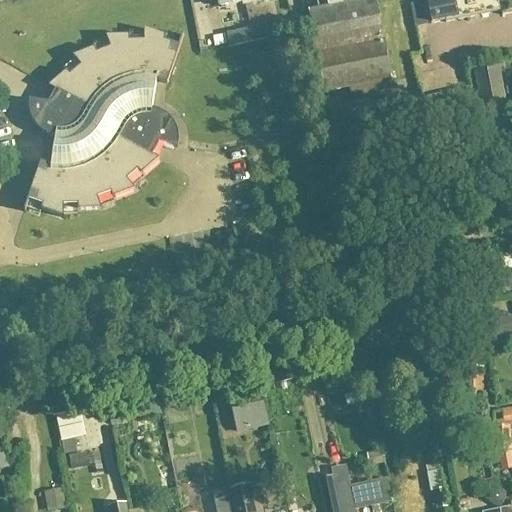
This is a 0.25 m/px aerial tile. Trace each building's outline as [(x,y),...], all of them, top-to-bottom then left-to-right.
[(217,0),(219,9),(241,5),(240,0),(217,0)] [(324,0),(326,10),(307,13),(311,33),(314,49),(322,95),(348,90),(350,100),(392,92),(390,82),(374,1),(380,0),(324,0)] [(446,0),(440,1),(444,24),(445,25),(457,23),(459,22),(454,0),(446,0)] [(478,19),(479,18),(474,0),(454,0),(459,22),(478,19)] [(496,15),(500,14),(497,0),(474,0),(479,18),(496,15)] [(497,0),(500,14),(501,18),(511,15),(511,3),(511,0),(497,0)] [(444,24),(440,1),(426,4),(425,4),(430,27),(444,24)] [(273,26),(249,31),(252,44),(276,40),(273,26)] [(158,146),(177,149),(177,145),(177,142),(177,139),(176,136),(176,133),(174,130),(173,127),(171,124),(169,122),(167,120),(165,118),(162,116),(159,114),(157,113),(153,112),(150,111),(155,83),(165,86),(182,37),(181,37),(177,48),(163,44),(165,39),(142,31),(142,43),(128,43),(128,38),(104,39),(107,45),(108,50),(95,55),(93,50),(71,59),(79,68),(68,78),(65,74),(47,90),(53,93),(47,105),(46,105),(46,106),(28,103),(27,106),(27,109),(27,112),(28,115),(29,118),(30,121),(31,124),(33,127),(35,129),(37,131),(40,133),(42,135),(45,137),(48,138),(51,139),(54,140),(50,168),(39,165),(22,214),(24,214),(28,203),(41,207),(39,212),(62,220),(62,208),(76,207),(76,213),(100,212),(96,201),(109,196),(111,201),(133,192),(125,183),(136,174),(139,178),(158,162),(157,161),(157,162),(151,158),(158,146)] [(249,31),(226,36),(228,49),(252,44),(249,31)] [(507,126),(506,120),(497,71),(474,76),(484,130),(507,126)] [(456,91),(461,115),(473,112),(467,89),(456,91)] [(456,91),(444,94),(449,117),(461,115),(456,91)] [(444,94),(432,96),(437,120),(449,117),(444,94)] [(421,99),(426,123),(437,120),(432,96),(421,99)] [(285,103),(273,105),(277,121),(288,119),(285,103)] [(403,108),(408,128),(426,123),(421,103),(403,108)] [(427,346),(436,389),(452,387),(443,343),(427,346)] [(463,347),(465,371),(481,370),(479,346),(463,347)] [(208,394),(192,397),(197,420),(212,417),(208,394)] [(239,404),(230,405),(236,434),(267,427),(261,399),(260,399),(239,404)] [(510,452),(508,428),(492,429),(494,453),(510,452)] [(354,511),(345,468),(330,472),(331,478),(339,511),(354,511)] [(339,511),(331,478),(315,482),(322,511),(339,511)] [(387,484),(370,487),(374,507),(390,504),(387,484)] [(493,488),(489,495),(502,503),(506,497),(493,488)] [(233,511),(253,511),(248,489),(230,492),(233,511)] [(64,511),(61,492),(43,495),(45,511),(64,511)] [(442,492),(433,493),(437,511),(445,509),(442,492)] [(232,511),(228,493),(213,496),(216,511),(232,511)] [(484,501),(497,510),(502,503),(489,495),(484,501)]
